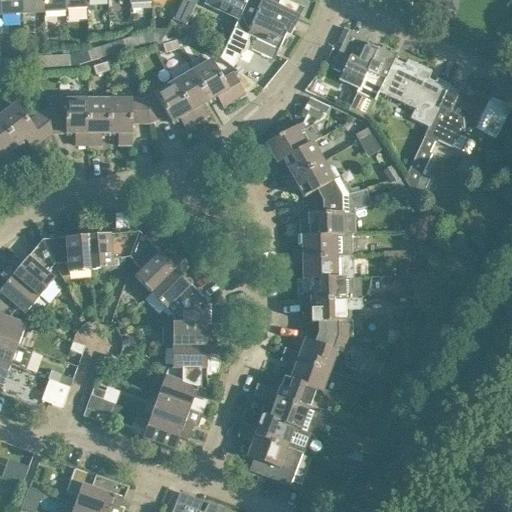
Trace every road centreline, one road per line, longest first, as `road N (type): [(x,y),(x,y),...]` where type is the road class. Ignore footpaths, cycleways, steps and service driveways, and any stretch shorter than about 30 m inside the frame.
road 1 (residential): [(203,484),(240,367),(257,349),(262,316),(234,250),(174,175)]
road 2 (residential): [(174,175),(219,152),(269,111),(319,47),(339,0)]
road 3 (residential): [(0,235),(66,202),(174,175)]
road 4 (residential): [(511,79),(351,0)]
road 5 (residential): [(156,475),(130,453),(59,428),(32,440),(0,429)]
